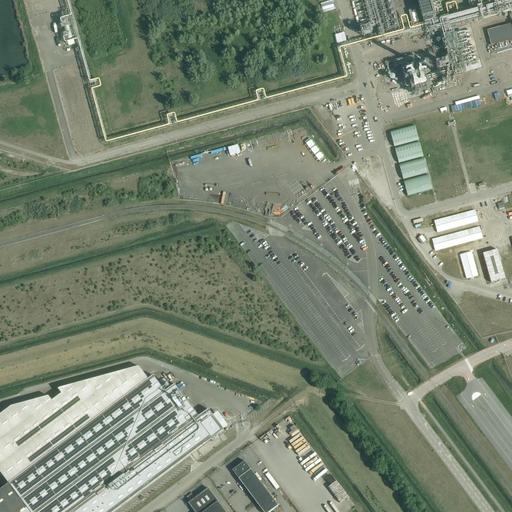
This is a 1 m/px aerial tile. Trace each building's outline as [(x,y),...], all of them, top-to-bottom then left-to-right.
[(491,45),(511,39),(511,28),(511,24),(487,30),(491,45)] [(401,174),(426,169),(423,154),(422,154),(419,138),(418,138),(415,123),(390,128),(393,143),(395,143),(401,174)] [(403,177),(406,190),(431,185),(428,172),(403,177)] [(497,250),(483,254),(491,282),(505,278),(497,250)] [(0,471),(9,483),(30,511),(112,511),(223,429),(208,409),(199,416),(187,401),(175,384),(165,391),(153,375),(148,379),(139,366),(59,388),(58,389),(61,394),(52,401),(49,396),(11,406),(0,414),(0,471)] [(252,459),(261,454),(259,449),(251,454),(250,453),(249,453),(252,459)] [(250,469),(250,468),(245,461),(232,470),(238,477),(239,478),(238,478),(263,511),(269,511),(278,505),(251,469),(250,469)] [(294,472),(302,481),(307,477),(299,468),(294,472)] [(314,488),(320,484),(317,479),(312,483),(314,488)] [(30,511),(9,483),(0,489),(0,511),(30,511)] [(225,511),(217,502),(218,501),(211,506),(203,511),(225,511)]
